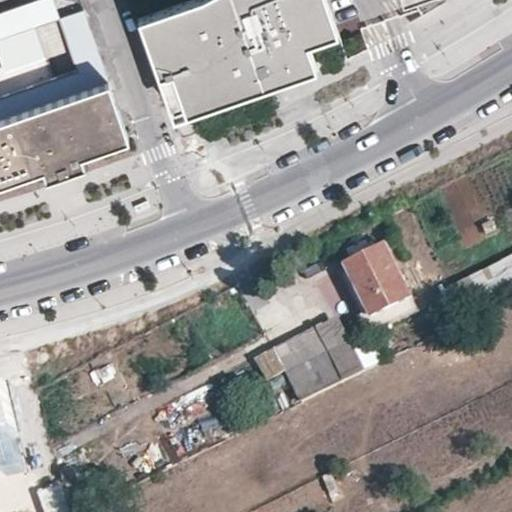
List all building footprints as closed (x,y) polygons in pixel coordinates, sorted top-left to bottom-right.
[(51,0),(30,0),(28,1),(36,26),(58,18),(58,17),(51,0)] [(187,0),(139,17),(172,116),(273,81),(264,55),(306,41),(336,30),(325,0),(187,0)] [(0,38),(36,26),(28,1),(0,10),(0,38)] [(0,181),(41,167),(55,163),(59,173),(66,170),(84,164),(81,154),(128,138),(82,9),(58,17),(58,18),(76,69),(0,94),(0,181)] [(264,55),(273,81),(294,73),(315,66),(306,41),(264,55)] [(55,163),(41,167),(45,179),(59,175),(59,173),(55,163)] [(343,265),(370,320),(376,333),(420,311),(387,242),(343,265)] [(511,294),(511,256),(452,287),(467,317),(511,294)] [(370,320),(343,265),(332,270),(359,324),(370,320)] [(343,381),(365,370),(338,316),(316,327),(343,381)] [(301,402),(343,381),(316,327),(255,358),(267,381),(285,372),(301,402)] [(0,391),(0,483),(13,481),(6,440),(21,438),(8,390),(0,391)] [(332,472),(323,476),(330,491),(338,488),(332,472)]
